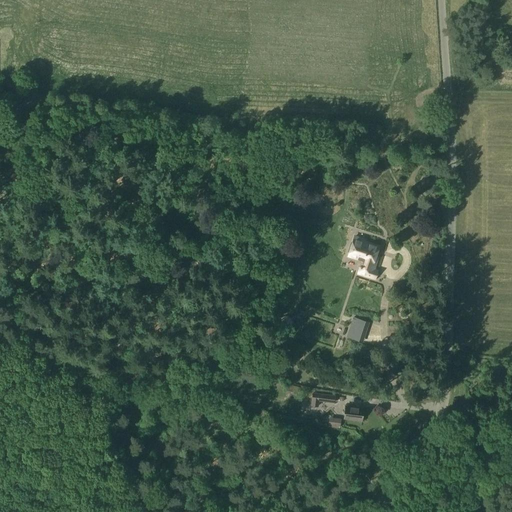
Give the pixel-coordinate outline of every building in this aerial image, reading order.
[(355,237),(348,256),(359,259),(364,261),(362,267),(361,266),(360,267),(358,273),(375,279),(377,272),(373,270),(375,264),(373,263),(375,256),(378,247),(365,243),(365,240),(355,237)] [(309,294),(318,292),(316,284),(307,286),(309,294)] [(309,300),(309,321),(323,321),(323,331),(337,331),(337,300),(309,300)] [(363,330),(366,322),(353,318),(350,325),(363,330)] [(310,407),(318,408),(319,402),(334,404),(335,396),(312,393),(310,407)] [(364,419),(365,406),(347,404),(346,417),(364,419)]
